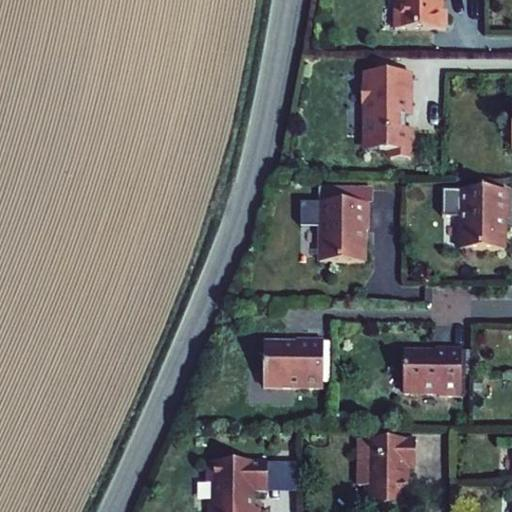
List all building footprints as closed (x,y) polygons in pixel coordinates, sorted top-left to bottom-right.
[(407,0),(408,22),(458,22),(458,0),(407,0)] [(401,152),(422,152),(422,122),(417,122),(417,101),(422,101),(423,66),(380,66),(379,77),(373,77),(373,100),(379,100),(379,144),(401,145),(401,152)] [(385,196),(386,182),(362,182),(361,196),(385,196)] [(511,243),(511,183),(476,183),(475,243),(511,243)] [(361,196),(337,196),(337,256),(382,256),(382,223),(385,223),(385,196),(361,196)] [(339,372),(339,334),(312,334),(312,338),(280,338),(280,371),(339,372)] [(477,343),(419,342),(418,388),(476,389),(477,343)] [(433,465),(432,431),(373,431),(374,478),(381,477),(381,499),(426,498),(426,465),(433,465)] [(283,484),(283,456),(218,456),(218,476),(223,476),(223,496),(220,496),(220,511),(275,511),(275,502),(268,502),(268,484),(283,484)]
